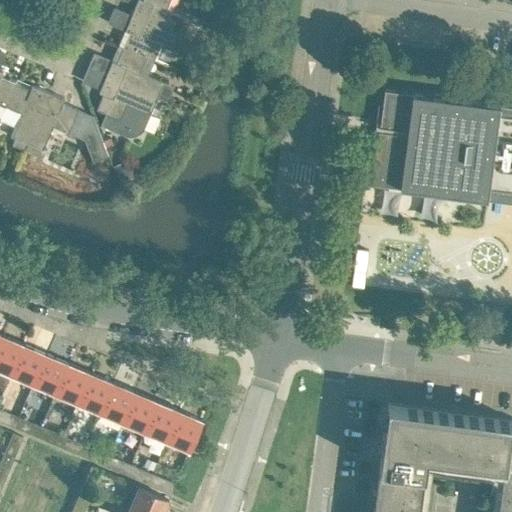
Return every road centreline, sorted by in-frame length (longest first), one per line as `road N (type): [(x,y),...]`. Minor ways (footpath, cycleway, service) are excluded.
road 1 (residential): [(276,340),(331,0)]
road 2 (residential): [(276,340),(76,315),(0,288)]
road 3 (residential): [(511,25),(331,0)]
road 4 (residential): [(223,511),(276,340)]
road 5 (residential): [(511,371),(335,350)]
road 6 (residential): [(315,511),(335,350)]
road 7 (residential): [(0,35),(73,65),(103,0)]
